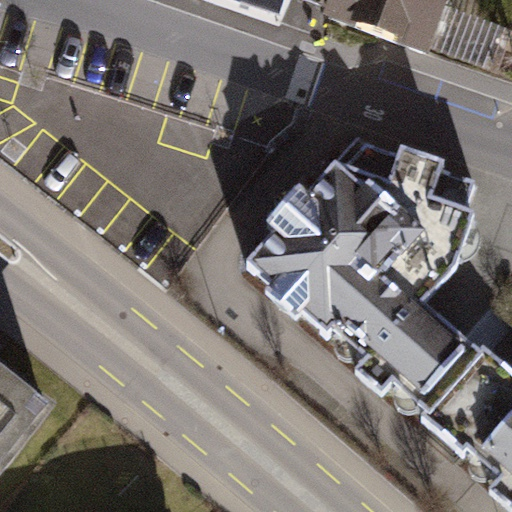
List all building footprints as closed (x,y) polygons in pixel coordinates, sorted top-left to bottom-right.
[(271,0),(171,0),(261,30),(271,0)] [(423,68),(438,0),(336,0),(327,38),(423,68)] [(454,460),(510,396),(420,313),(443,287),(474,191),(368,152),(257,284),(454,460)] [(0,385),(0,473),(43,418),(0,385)] [(511,397),(510,396),(454,460),(511,510),(511,397)]
